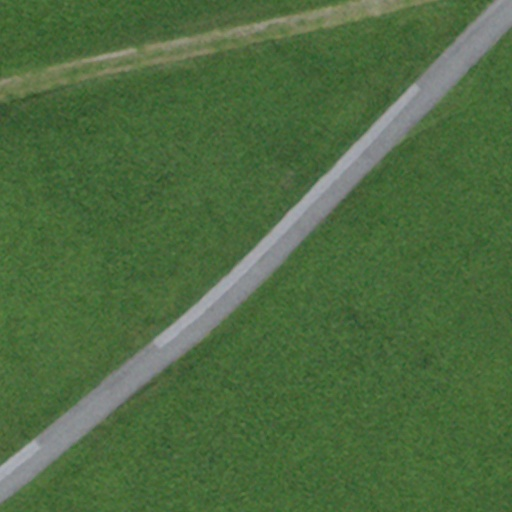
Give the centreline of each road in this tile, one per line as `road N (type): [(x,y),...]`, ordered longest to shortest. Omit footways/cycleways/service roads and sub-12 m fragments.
road 1 (unclassified): [(511,23),(235,301),(0,499)]
road 2 (track): [(425,0),(0,95)]
